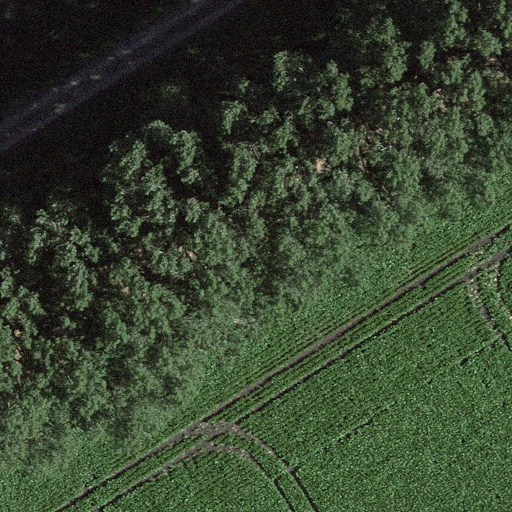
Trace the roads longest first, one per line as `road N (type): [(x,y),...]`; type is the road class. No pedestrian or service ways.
road 1 (track): [(511,47),(0,368)]
road 2 (track): [(207,0),(0,130)]
